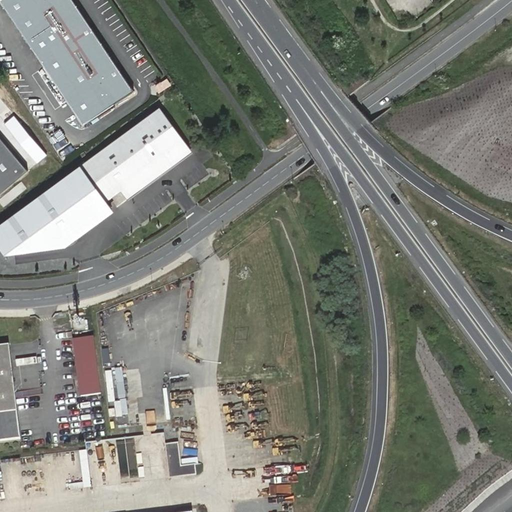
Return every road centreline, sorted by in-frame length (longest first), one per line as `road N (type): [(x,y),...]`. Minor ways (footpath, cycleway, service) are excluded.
road 1 (residential): [(0,297),(67,294),(166,255),(511,0)]
road 2 (motorway): [(223,0),(336,171),(369,263),(379,409),(358,511)]
road 3 (motorway): [(223,0),(511,383)]
road 4 (motorway): [(511,356),(253,0)]
road 5 (motorway): [(511,231),(406,171),(370,140),(255,0)]
road 6 (unknown): [(200,231),(194,372),(205,481)]
road 7 (unknown): [(0,503),(205,481)]
road 8 (unknown): [(88,0),(144,90),(88,135),(67,125)]
